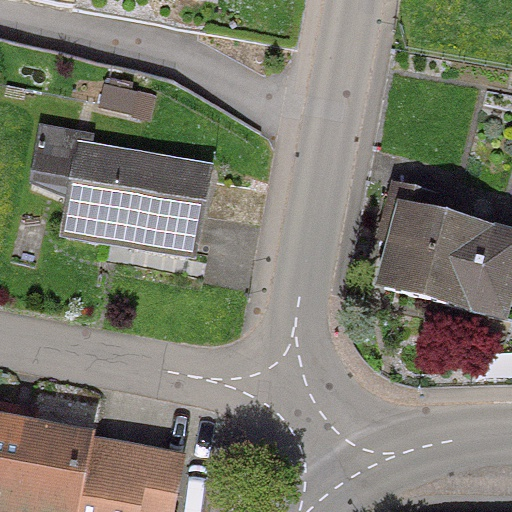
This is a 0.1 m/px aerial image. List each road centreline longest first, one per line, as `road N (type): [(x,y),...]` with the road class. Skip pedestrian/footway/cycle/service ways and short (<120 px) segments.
road 1 (residential): [(360,0),(287,393)]
road 2 (residential): [(0,338),(287,393)]
road 3 (tertiary): [(363,470),(437,443),(511,438)]
